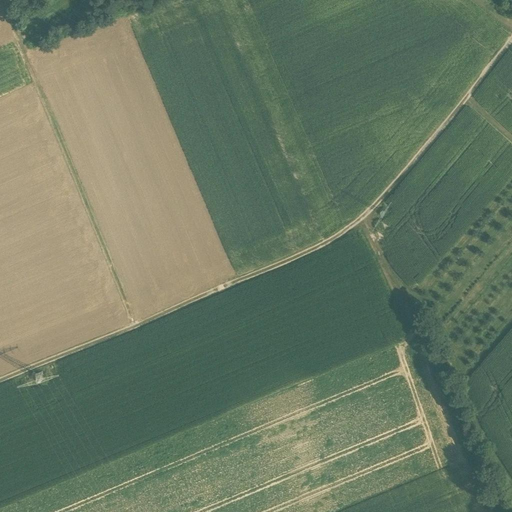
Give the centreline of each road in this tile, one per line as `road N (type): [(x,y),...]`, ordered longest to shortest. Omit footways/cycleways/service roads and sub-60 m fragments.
road 1 (track): [(511,47),(349,233),(0,385)]
road 2 (track): [(138,328),(6,0)]
